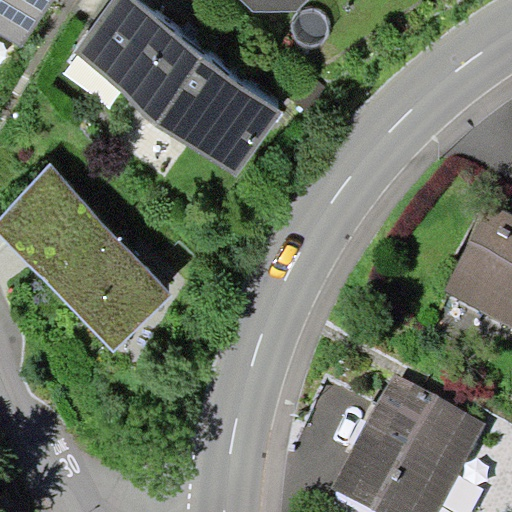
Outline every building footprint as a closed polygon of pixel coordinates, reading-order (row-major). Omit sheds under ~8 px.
[(0,0),(0,34),(21,46),(47,0),(0,0)] [(284,113),(131,0),(115,0),(76,53),(237,176),(284,113)] [(240,0),(251,12),(297,11),(308,0),(240,0)] [(51,167),(0,217),(0,235),(114,351),(172,294),(51,167)] [(511,214),(490,203),(445,290),(511,325),(511,214)] [(438,511),(487,422),(396,373),(332,489),(375,511),(438,511)]
